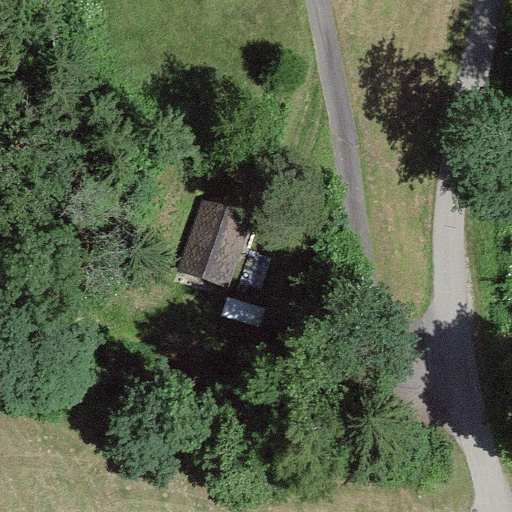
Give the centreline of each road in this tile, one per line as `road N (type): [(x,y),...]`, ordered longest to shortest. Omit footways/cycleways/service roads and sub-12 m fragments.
road 1 (residential): [(458,352),(410,357),(383,344),(370,318),(318,0)]
road 2 (residential): [(498,0),(463,166),(458,352)]
road 3 (residential): [(458,352),(496,511)]
